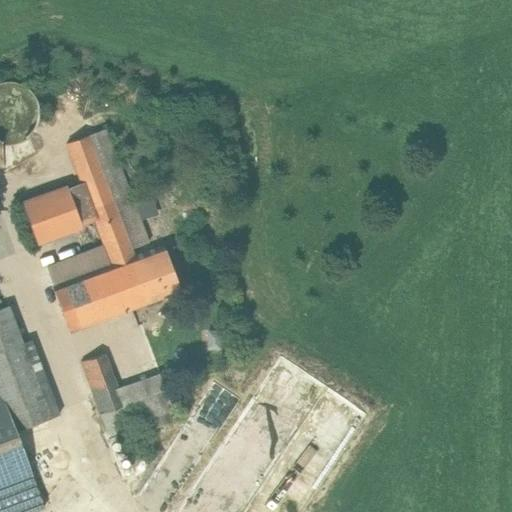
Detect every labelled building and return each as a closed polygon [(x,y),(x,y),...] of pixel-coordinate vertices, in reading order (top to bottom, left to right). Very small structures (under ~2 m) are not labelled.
[(37,123),(39,111),(37,99),(30,90),(20,83),(8,81),(0,82),(0,140),(9,142),(21,140),(31,133),(37,123)] [(112,265),(53,287),(70,331),(146,303),(130,260),(135,258),(131,249),(148,242),(107,129),(67,143),(112,265)] [(68,187),(23,204),(37,241),(82,225),(68,187)] [(135,258),(130,260),(146,303),(181,291),(165,247),(135,258)] [(9,306),(0,308),(0,351),(23,343),(9,306)] [(23,343),(0,351),(0,395),(1,399),(14,432),(15,432),(51,418),(37,380),(46,377),(31,340),(23,343)] [(104,353),(81,361),(100,414),(123,404),(117,388),(104,353)] [(160,372),(117,388),(123,404),(166,389),(160,372)] [(123,404),(100,414),(107,432),(173,409),(166,389),(123,404)] [(44,508),(32,477),(15,432),(14,432),(1,399),(0,399),(0,511),(24,511),(42,506),(43,509),(44,508)]
